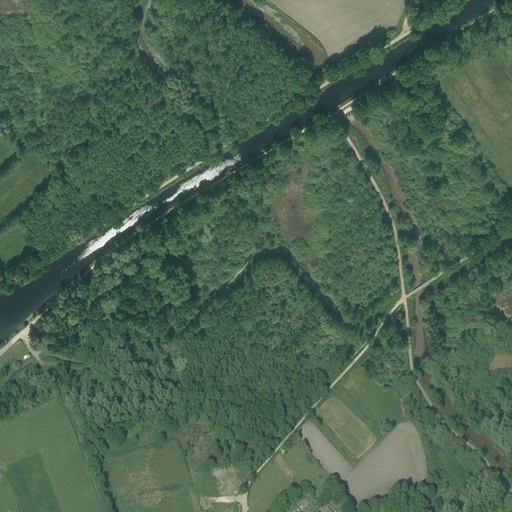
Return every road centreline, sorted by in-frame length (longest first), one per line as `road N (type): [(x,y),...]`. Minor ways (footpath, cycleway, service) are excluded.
road 1 (unclassified): [(0,353),(136,233)]
road 2 (track): [(41,363),(73,423),(103,511)]
